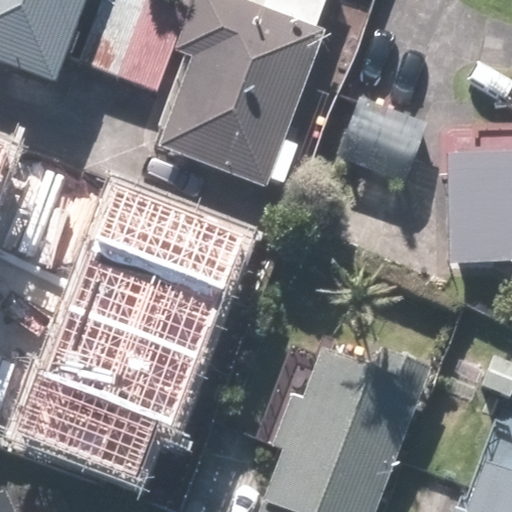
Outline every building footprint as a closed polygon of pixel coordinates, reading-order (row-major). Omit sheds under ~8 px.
[(0,0),(0,75),(49,94),(84,0),(0,0)] [(155,0),(97,0),(72,66),(154,97),(169,57),(188,64),(154,154),(261,194),(321,35),(226,0),(188,0),(185,11),(155,0)] [(360,98),(333,163),(398,191),(426,125),(360,98)] [(511,155),(437,156),(439,270),(511,268),(511,155)] [(90,225),(0,192),(0,394),(23,403),(90,225)] [(372,511),(425,374),(372,355),(365,373),(316,354),(297,404),(285,400),(265,453),(277,457),(256,511),(372,511)] [(511,511),(511,480),(479,468),(461,511),(511,511)]
